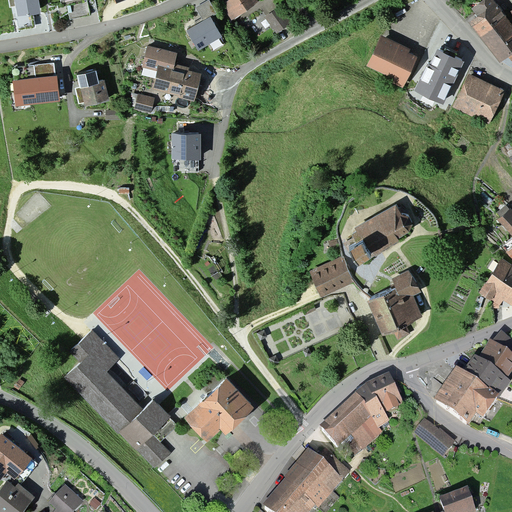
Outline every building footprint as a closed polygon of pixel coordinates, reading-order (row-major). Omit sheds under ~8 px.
[(37,0),(15,0),(18,15),(39,12),(37,0)] [(259,0),(230,0),(224,5),(234,20),(260,1),(259,0)] [(511,23),(496,0),(486,0),(469,12),(502,60),(511,53),(511,23)] [(281,8),(267,17),(278,32),(291,23),(281,8)] [(218,34),(208,17),(188,29),(197,46),(218,34)] [(382,37),(370,65),(397,76),(395,82),(406,86),(418,57),(409,53),(411,49),(382,37)] [(161,71),(156,93),(193,101),(199,75),(176,69),(180,53),(150,46),(145,67),(161,71)] [(428,64),(416,89),(443,102),(462,61),(438,50),(430,66),(428,64)] [(96,72),(79,76),(81,88),(77,89),(80,103),(85,101),(86,105),(109,100),(105,82),(98,84),(96,72)] [(503,91),(470,75),(456,105),(489,121),(503,91)] [(56,77),(15,81),(17,103),(58,99),(56,77)] [(158,98),(140,94),(137,108),(155,112),(158,98)] [(199,134),(174,134),(174,157),(199,157),(199,134)] [(398,207),(354,232),(357,238),(351,241),(360,257),(410,228),(413,223),(408,215),(402,214),(398,207)] [(501,222),(511,234),(511,214),(511,213),(501,222)] [(342,260),(314,272),(324,294),(352,282),(342,260)] [(511,265),(505,261),(485,294),(501,304),(507,295),(511,298),(511,265)] [(401,286),(372,299),(386,331),(395,327),(407,322),(423,315),(414,296),(422,293),(413,273),(398,279),(401,286)] [(316,309),(313,304),(304,308),(307,314),(316,309)] [(412,333),(407,322),(395,327),(400,338),(412,333)] [(82,362),(67,376),(120,431),(121,430),(156,466),(171,452),(160,441),(179,423),(155,399),(145,409),(105,368),(118,356),(94,331),(73,351),(82,362)] [(495,347),(511,359),(511,343),(503,337),(495,347)] [(477,360),(465,376),(498,399),(511,379),(511,359),(495,347),(494,346),(482,363),(477,360)] [(460,372),(438,403),(472,427),(479,417),(487,422),(502,402),(498,399),(465,376),(460,372)] [(255,406),(229,379),(191,416),(211,436),(223,424),(229,431),(255,406)] [(392,379),(369,388),(386,416),(404,409),(392,379)] [(391,423),(386,416),(369,388),(335,420),(365,451),(384,435),(380,432),(391,423)] [(427,420),(417,433),(445,456),(456,443),(427,420)] [(15,477),(31,457),(3,434),(0,436),(0,478),(7,470),(15,477)] [(311,456),(265,508),(269,511),(312,511),(317,507),(319,510),(350,475),(326,454),(318,462),(311,456)] [(8,481),(0,490),(0,509),(3,511),(21,511),(31,500),(8,481)] [(78,511),(85,504),(67,489),(53,505),(61,511),(60,511),(78,511)] [(476,511),(471,493),(443,502),(446,511),(476,511)] [(97,502),(93,507),(97,511),(102,507),(97,502)]
